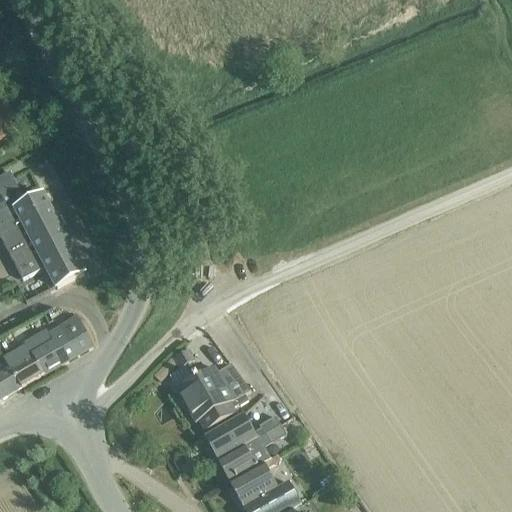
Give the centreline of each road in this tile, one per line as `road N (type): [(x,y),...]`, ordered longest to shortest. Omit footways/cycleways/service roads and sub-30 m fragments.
road 1 (unclassified): [(65,423),(103,403),(204,313),(253,286),(511,177)]
road 2 (tertiary): [(50,399),(118,341),(139,301),(144,246),(107,154),(15,0)]
